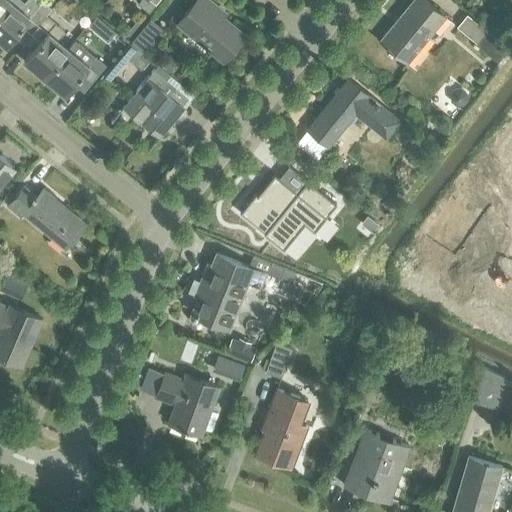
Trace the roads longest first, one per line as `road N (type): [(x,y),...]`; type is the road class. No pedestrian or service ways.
road 1 (residential): [(59,478),(162,223)]
road 2 (residential): [(162,223),(310,38)]
road 3 (residential): [(162,223),(0,94)]
